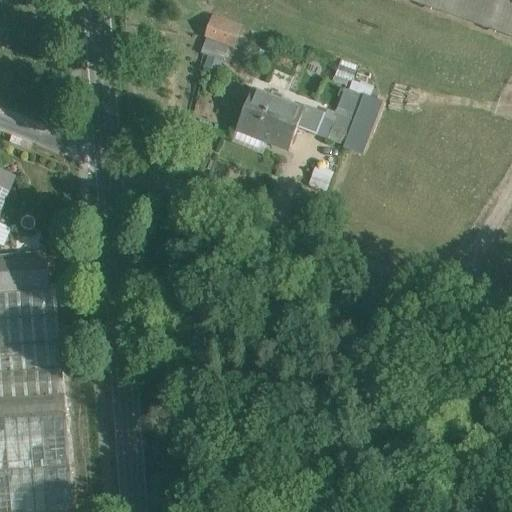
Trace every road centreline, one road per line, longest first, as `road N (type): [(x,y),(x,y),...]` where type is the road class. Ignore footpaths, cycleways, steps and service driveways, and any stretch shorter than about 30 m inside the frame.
road 1 (unclassified): [(511,322),(108,161)]
road 2 (tertiary): [(136,511),(108,161)]
road 3 (tertiary): [(108,161),(96,0)]
